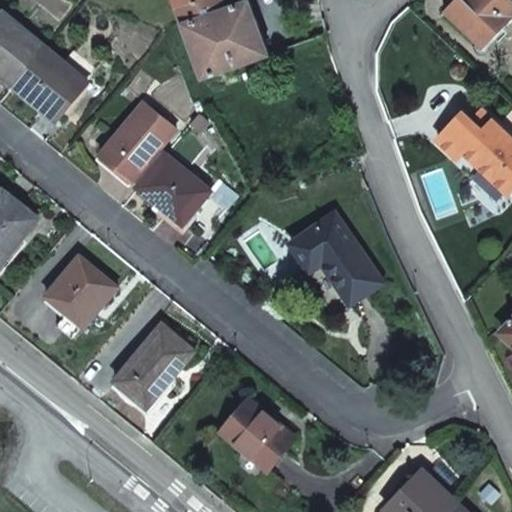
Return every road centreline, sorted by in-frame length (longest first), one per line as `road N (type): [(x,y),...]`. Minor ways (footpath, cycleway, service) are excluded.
road 1 (residential): [(476,384),(394,425),(350,411),(303,381),(0,128)]
road 2 (residential): [(476,384),(398,219),(341,33)]
road 3 (tertiary): [(187,511),(0,359)]
